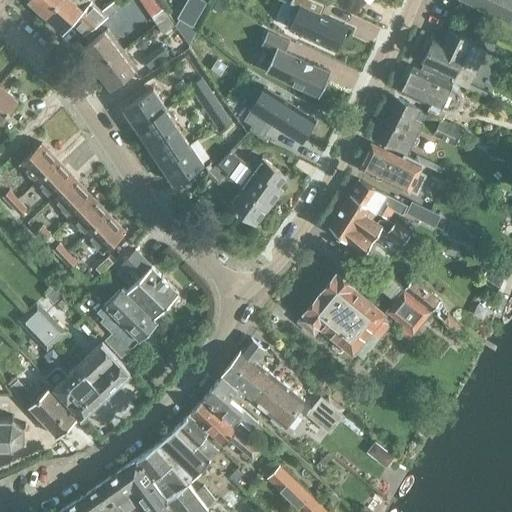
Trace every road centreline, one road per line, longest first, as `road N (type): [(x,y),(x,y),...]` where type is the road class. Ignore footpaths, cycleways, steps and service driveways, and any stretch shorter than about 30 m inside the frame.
road 1 (residential): [(242,295),(156,213),(48,62),(0,19)]
road 2 (residential): [(242,295),(287,250),(328,187),(414,0)]
road 3 (residential): [(0,507),(51,489),(137,430),(198,370),(242,295)]
